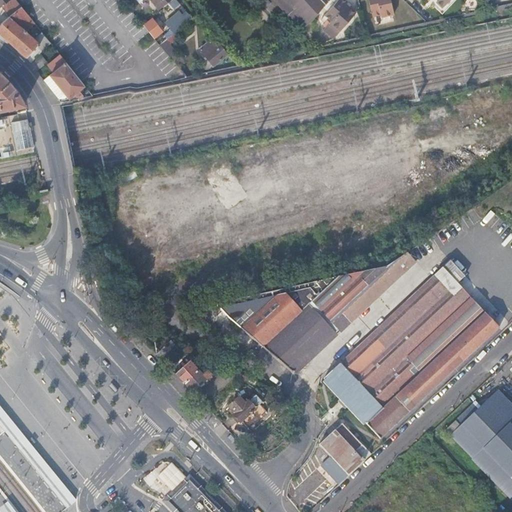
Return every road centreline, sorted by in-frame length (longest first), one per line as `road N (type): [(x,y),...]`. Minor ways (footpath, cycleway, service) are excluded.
road 1 (primary): [(64,313),(157,413),(250,492)]
road 2 (unclassified): [(511,336),(326,511)]
road 3 (primary): [(0,53),(43,107),(67,207)]
road 4 (primary): [(250,492),(143,372)]
road 5 (primary): [(143,372),(95,298),(77,246)]
